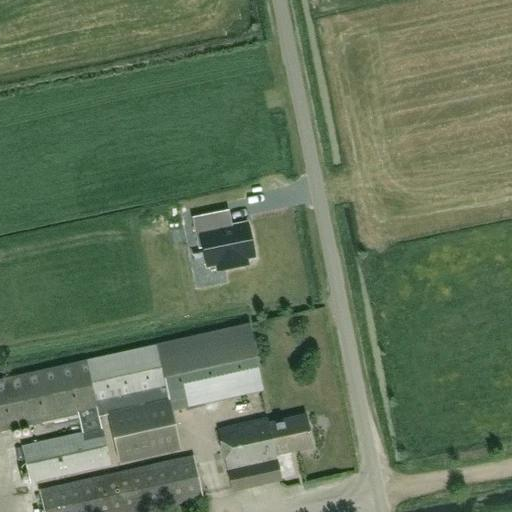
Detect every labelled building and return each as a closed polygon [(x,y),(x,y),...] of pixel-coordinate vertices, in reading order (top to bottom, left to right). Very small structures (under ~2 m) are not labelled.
[(226,223),(222,206),(198,211),(204,242),(208,241),(212,262),(230,258),(231,264),(255,259),(253,253),(262,252),(254,217),(226,223)] [(251,325),(157,345),(0,378),(0,430),(79,413),(83,433),(21,446),(29,484),(109,466),(98,417),(109,415),(119,461),(179,448),(171,412),(265,392),(251,325)] [(266,422),(265,418),(218,429),(232,490),(282,479),(276,454),(313,446),(306,413),(266,422)] [(133,511),(203,496),(195,457),(39,491),(44,511),(133,511)] [(212,493),(226,492),(224,465),(210,466),(212,493)]
